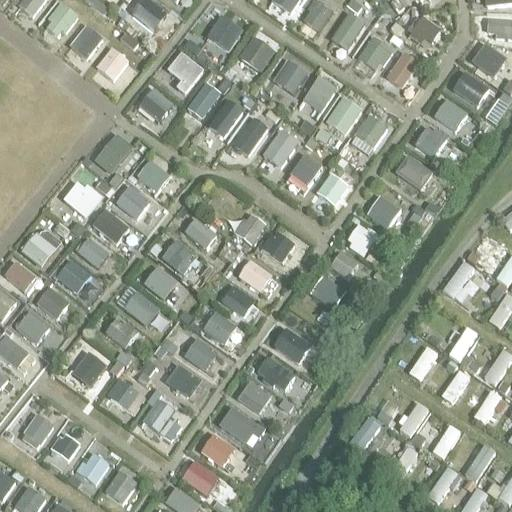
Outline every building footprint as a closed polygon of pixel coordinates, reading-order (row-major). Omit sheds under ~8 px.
[(32,24),(48,3),(44,0),(26,0),(17,12),(32,24)] [(290,19),(302,0),(276,0),(272,7),(290,19)] [(511,0),(484,0),(485,12),(511,9),(511,0)] [(152,35),(166,19),(147,3),(133,20),(152,35)] [(319,37),(332,17),(314,4),(306,15),(309,17),(303,26),(319,37)] [(65,39),(78,22),(60,8),(47,26),(50,28),(45,34),(57,43),(62,37),(65,39)] [(347,57),(365,30),(349,19),(331,46),(347,57)] [(430,51),(440,35),(422,22),(408,41),(420,50),(423,45),(430,51)] [(228,57),(242,36),(221,23),(207,44),(228,57)] [(511,45),(511,25),(488,24),(487,39),(495,39),(495,44),(511,45)] [(86,65),(102,44),(86,31),(71,53),(86,65)] [(382,71),(392,56),(372,42),(357,64),(375,76),(379,69),(382,71)] [(260,78),(274,58),(253,45),(239,65),(260,78)] [(493,84),(506,65),(484,49),(471,68),(493,84)] [(113,87),(128,67),(111,53),(96,73),(113,87)] [(180,56),(166,75),(180,86),(175,92),(184,99),(203,74),(180,56)] [(402,95),(419,69),(404,59),(387,85),(402,95)] [(293,101),(307,79),(287,66),(272,87),(293,101)] [(231,85),(236,78),(227,71),(221,78),(231,85)] [(452,96),(477,112),(483,103),(489,94),(465,78),(459,87),(452,96)] [(321,119),(337,95),(319,83),(303,107),(321,119)] [(201,125),(220,99),(207,90),(188,116),(201,125)] [(511,100),(502,95),(486,122),(498,129),(511,106),(511,100)] [(172,111),(153,96),(139,113),(158,129),(172,111)] [(250,115),(255,108),(248,103),(243,110),(250,115)] [(344,141),(361,116),(342,103),(326,129),(344,141)] [(224,144),(243,118),(227,106),(207,133),(224,144)] [(434,123),(455,137),(461,128),(467,120),(447,106),(434,123)] [(270,114),(265,120),(275,127),(280,121),(270,114)] [(373,154),(387,133),(371,122),(356,143),(373,154)] [(248,162),(267,134),(253,124),(233,152),(248,162)] [(328,144),(331,139),(319,132),(314,142),(324,148),(327,143),(328,144)] [(414,151),(433,164),(438,155),(447,142),(434,134),(432,137),(426,133),(414,151)] [(280,174),(298,148),(281,136),(262,162),(280,174)] [(110,180),(132,153),(116,140),(94,167),(110,180)] [(316,150),(310,144),(305,149),(312,155),(316,150)] [(307,194),(321,173),(304,161),(290,182),(307,194)] [(396,179),(421,196),(432,180),(408,163),(396,179)] [(157,198),(169,182),(149,167),(137,183),(157,198)] [(330,180),(317,199),(333,211),(346,192),(330,180)] [(85,224),(101,203),(86,192),(84,195),(77,189),(63,207),(85,224)] [(135,225),(148,209),(129,193),(115,209),(135,225)] [(392,227),(400,216),(379,202),(367,220),(387,235),(392,227)] [(511,214),(503,221),(511,233),(511,231),(511,214)] [(115,250),(128,234),(105,215),(92,231),(115,250)] [(251,252),(265,231),(250,220),(245,227),(243,225),(233,239),(251,252)] [(216,242),(195,225),(184,239),(205,255),(216,242)] [(348,253),(362,263),(378,240),(371,235),(368,238),(359,232),(352,239),(347,247),(351,249),(348,253)] [(40,274),(61,248),(47,237),(41,238),(39,241),(36,239),(21,259),(40,274)] [(282,269),(294,251),(276,239),(274,242),(271,240),(261,254),(282,269)] [(96,274),(108,259),(88,243),(76,258),(96,274)] [(197,263),(176,247),(163,265),(183,281),(197,263)] [(510,289),(511,285),(511,257),(498,283),(510,289)] [(330,273),(347,285),(357,270),(340,258),(335,265),(330,273)] [(461,307),(478,285),(492,295),(497,289),(465,265),(443,294),(461,307)] [(76,299),(89,283),(70,267),(57,283),(76,299)] [(260,298),(271,282),(250,267),(239,283),(260,298)] [(35,284),(15,268),(4,282),(27,300),(34,291),(31,289),(35,284)] [(177,289),(157,274),(143,291),(163,306),(177,289)] [(309,302),(333,317),(339,308),(346,297),(324,282),(317,291),(309,302)] [(243,323),(255,306),(233,291),(221,308),(243,323)] [(69,309),(49,294),(37,310),(56,325),(69,309)] [(15,308),(0,295),(0,325),(1,326),(15,308)] [(500,332),(511,314),(511,299),(508,297),(489,324),(500,332)] [(159,316),(137,298),(123,315),(146,333),(159,316)] [(193,323),(184,316),(179,322),(188,329),(193,323)] [(36,350),(49,333),(29,318),(21,327),(19,325),(13,332),(36,350)] [(223,351),(236,333),(216,319),(203,337),(223,351)] [(122,330),(117,326),(105,339),(125,354),(138,338),(125,328),(122,330)] [(465,330),(451,360),(462,366),(477,336),(465,330)] [(272,353),(298,370),(311,352),(285,333),(272,353)] [(27,359),(5,342),(0,347),(0,361),(16,373),(27,359)] [(166,344),(161,351),(171,358),(177,352),(166,344)] [(205,377),(217,359),(196,345),(184,364),(205,377)] [(426,350),(410,378),(422,385),(438,356),(426,350)] [(121,358),(116,364),(126,371),(130,365),(121,358)] [(89,394),(105,372),(88,359),(72,380),(89,394)] [(274,391),(283,397),(289,390),(294,381),(267,363),(262,371),(256,378),(264,383),(261,386),(272,393),(274,391)] [(116,382),(123,372),(117,367),(109,377),(116,382)] [(201,389),(178,373),(165,390),(189,406),(201,389)] [(455,408),(469,379),(457,373),(443,403),(455,408)] [(118,385),(110,396),(113,398),(108,404),(128,417),(139,400),(118,385)] [(237,406),(259,420),(271,403),(249,388),(237,406)] [(475,422),(490,430),(504,403),(489,395),(475,422)] [(380,416),(391,422),(398,409),(388,403),(380,416)] [(414,441),(429,411),(416,405),(401,435),(414,441)] [(158,439),(174,417),(158,406),(143,427),(158,439)] [(231,411),(218,429),(244,448),(251,438),(257,443),(264,434),(231,411)] [(37,421),(24,440),(39,451),(52,432),(37,421)] [(366,421),(352,450),(365,457),(379,427),(366,421)] [(445,462),(460,435),(450,429),(434,455),(445,462)] [(59,443),(50,455),(68,468),(79,451),(65,441),(62,445),(59,443)] [(199,459),(221,473),(227,464),(233,455),(212,441),(206,450),(199,459)] [(114,469),(120,460),(102,448),(96,457),(114,469)] [(406,479),(419,457),(408,450),(394,472),(406,479)] [(93,460),(78,481),(94,491),(108,471),(93,460)] [(180,486),(206,503),(218,485),(194,468),(187,477),(180,486)] [(0,507),(1,508),(15,488),(0,477),(0,507)] [(136,489),(118,477),(104,499),(122,511),(136,489)] [(511,480),(498,501),(510,509),(511,505),(511,480)] [(27,494),(14,511),(40,511),(45,506),(27,494)] [(165,511),(166,511),(198,511),(200,511),(176,495),(171,503),(165,511)]
